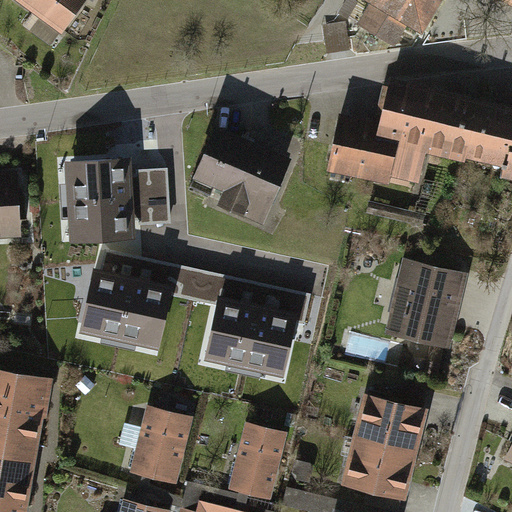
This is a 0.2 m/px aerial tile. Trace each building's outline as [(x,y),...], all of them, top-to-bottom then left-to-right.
[(25,0),(48,17),(38,30),(60,47),(95,0),(25,0)] [(454,0),(374,0),(381,4),(368,27),(403,47),(417,25),(434,35),(454,0)] [(382,128),(340,119),(331,163),(390,176),(391,171),(418,177),(424,151),(491,165),(493,157),(507,160),(505,172),(511,173),(511,110),(416,88),(391,86),(382,128)] [(282,144),(229,121),(206,175),(238,189),(232,201),(282,222),(309,162),(279,149),(282,144)] [(124,158),(74,161),(79,239),(129,236),(128,215),(135,214),(134,205),(134,189),(133,179),(125,179),(124,158)] [(27,172),(0,173),(0,239),(31,238),(27,172)] [(476,271),(411,257),(395,332),(460,346),(476,271)] [(114,279),(95,274),(84,323),(160,340),(171,291),(151,287),(152,282),(143,280),(125,276),(115,274),(114,279)] [(240,306),(219,302),(209,351),(285,368),(296,319),(276,315),(277,310),(268,308),(249,304),(241,302),(240,306)] [(40,511),(63,378),(0,367),(0,511),(40,511)] [(442,405),(376,391),(356,482),(423,496),(442,405)] [(202,416),(156,405),(141,471),(186,482),(202,416)] [(296,432),(254,422),(238,487),(280,497),(296,432)] [(177,511),(179,509),(132,498),(129,511),(177,511)] [(202,511),(199,511),(185,509),(184,511),(264,511),(206,499),(202,511)]
